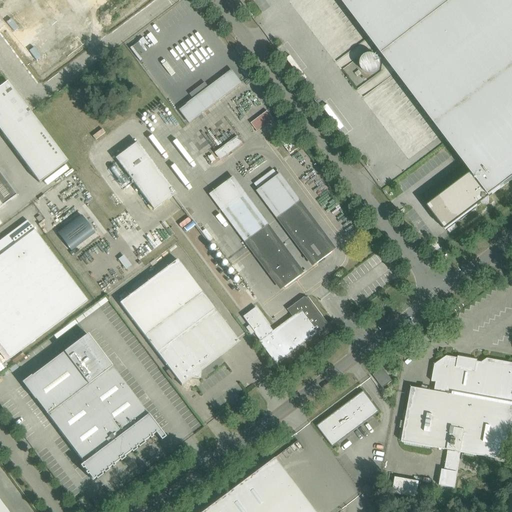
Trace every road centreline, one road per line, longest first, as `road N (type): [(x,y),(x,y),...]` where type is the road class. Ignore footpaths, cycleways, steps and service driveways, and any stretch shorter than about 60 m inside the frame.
road 1 (unknown): [(196,0),(167,23),(167,59),(193,68),(267,23),(299,33),(382,138),(385,166),(359,189)]
road 2 (unclassified): [(215,0),(439,295)]
road 3 (tertiary): [(147,511),(439,295)]
road 4 (unknown): [(317,277),(339,257),(340,243),(275,150),(250,140),(193,183)]
road 5 (unknown): [(193,431),(105,489),(10,377)]
road 6 (unknown): [(193,183),(156,126),(131,118),(112,128),(105,151),(152,218)]
road 7 (unknown): [(317,277),(287,299),(261,291),(193,183)]
road 8 (unknown): [(193,431),(103,314)]
